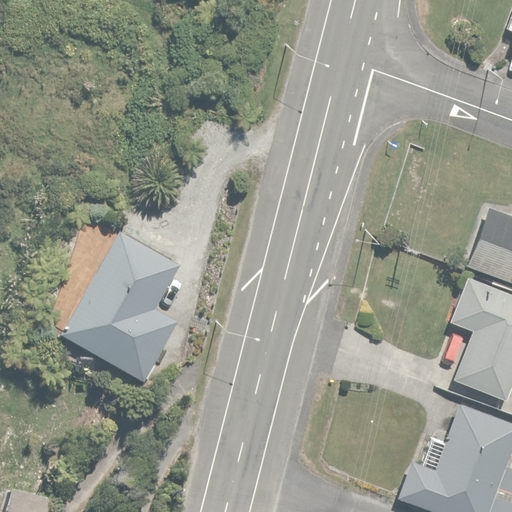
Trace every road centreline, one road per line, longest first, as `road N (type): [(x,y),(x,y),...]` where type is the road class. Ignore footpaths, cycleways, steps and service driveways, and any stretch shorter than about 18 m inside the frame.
road 1 (primary): [(241,468),(343,60)]
road 2 (residential): [(511,119),(343,60)]
road 3 (residential): [(241,468),(364,511)]
